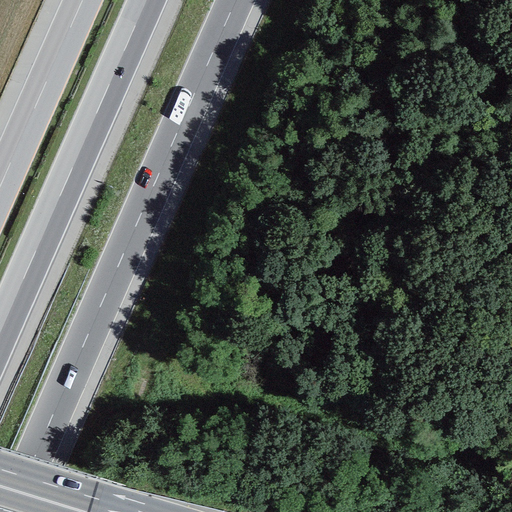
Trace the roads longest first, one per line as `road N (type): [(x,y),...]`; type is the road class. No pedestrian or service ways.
road 1 (motorway): [(10,511),(234,0)]
road 2 (motorway): [(0,330),(145,0)]
road 3 (motorway): [(82,0),(0,186)]
road 4 (trunk): [(137,511),(0,470)]
